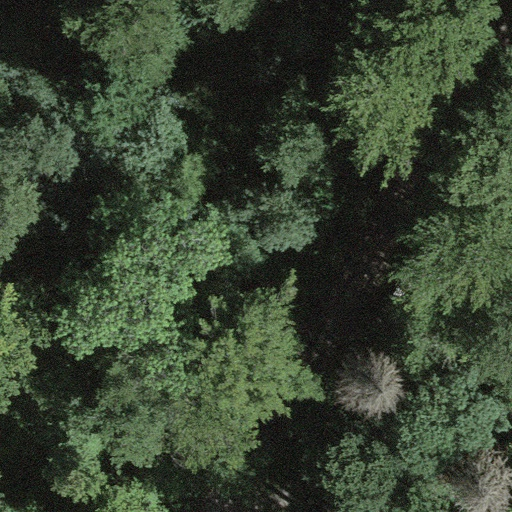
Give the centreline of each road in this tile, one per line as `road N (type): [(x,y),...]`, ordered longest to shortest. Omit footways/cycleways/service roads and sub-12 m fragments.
road 1 (track): [(213,511),(368,288),(511,28)]
road 2 (track): [(284,511),(511,309)]
